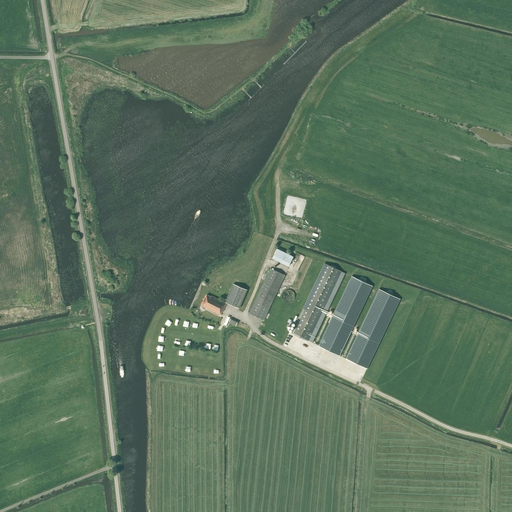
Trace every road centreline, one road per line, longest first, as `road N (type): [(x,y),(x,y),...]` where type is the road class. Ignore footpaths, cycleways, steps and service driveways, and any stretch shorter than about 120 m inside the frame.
road 1 (unclassified): [(119,511),(100,339),(50,57)]
road 2 (unclassified): [(511,446),(447,427),(357,383)]
road 3 (track): [(244,317),(277,231),(283,157)]
